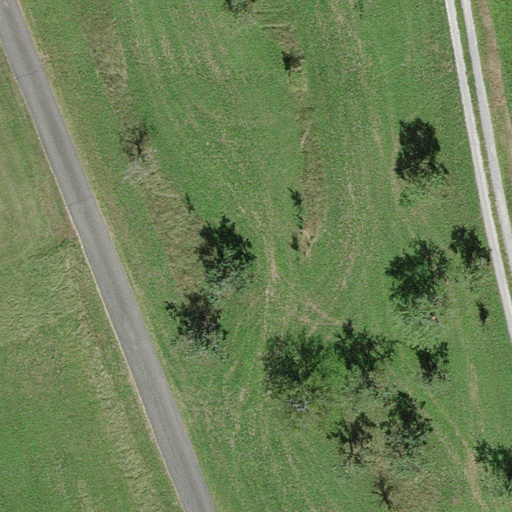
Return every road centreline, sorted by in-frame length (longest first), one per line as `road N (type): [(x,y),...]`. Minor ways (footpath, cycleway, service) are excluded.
road 1 (track): [(0,16),(192,511)]
road 2 (track): [(451,0),(511,287)]
